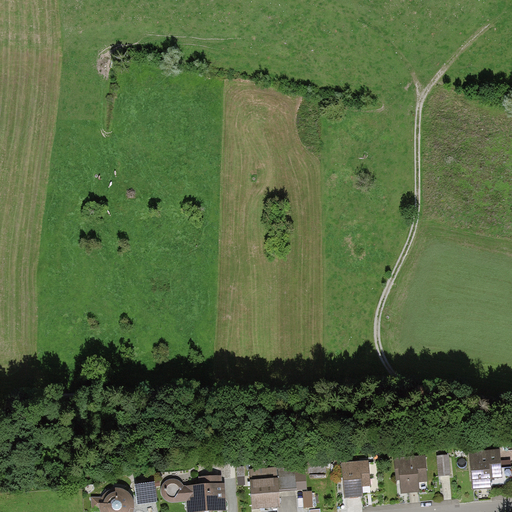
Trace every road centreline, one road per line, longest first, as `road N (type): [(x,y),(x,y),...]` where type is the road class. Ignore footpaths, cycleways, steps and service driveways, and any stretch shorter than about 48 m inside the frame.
road 1 (track): [(0,400),(131,394),(245,401),(407,389),(511,404)]
road 2 (track): [(511,5),(452,59),(420,108),(417,216),(377,323),(384,360),(407,389)]
road 3 (track): [(420,108),(415,77),(380,31),(310,0)]
